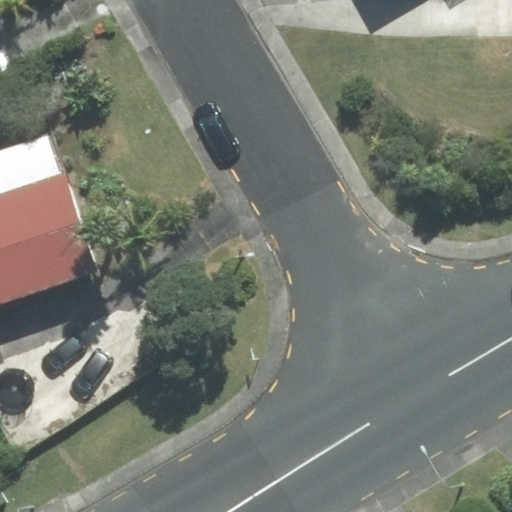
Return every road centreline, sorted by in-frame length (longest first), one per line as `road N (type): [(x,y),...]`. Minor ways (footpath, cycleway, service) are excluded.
road 1 (residential): [(183,0),(421,395)]
road 2 (secondary): [(219,511),(421,395)]
